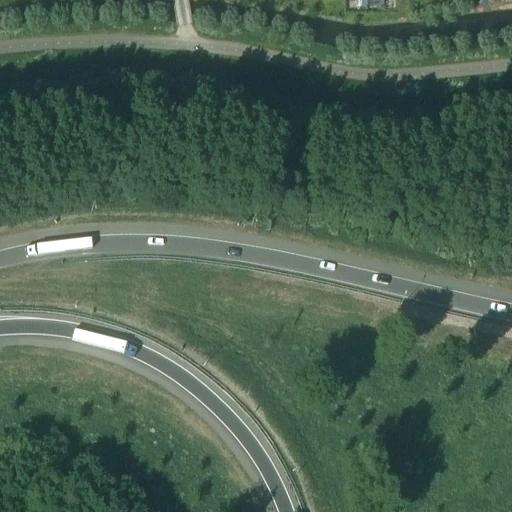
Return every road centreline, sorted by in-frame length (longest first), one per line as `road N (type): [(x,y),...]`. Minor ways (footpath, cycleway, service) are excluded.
road 1 (motorway): [(511,314),(203,247),(81,245),(0,260)]
road 2 (motorway): [(0,328),(77,332),(168,368),(237,429),(285,511)]
